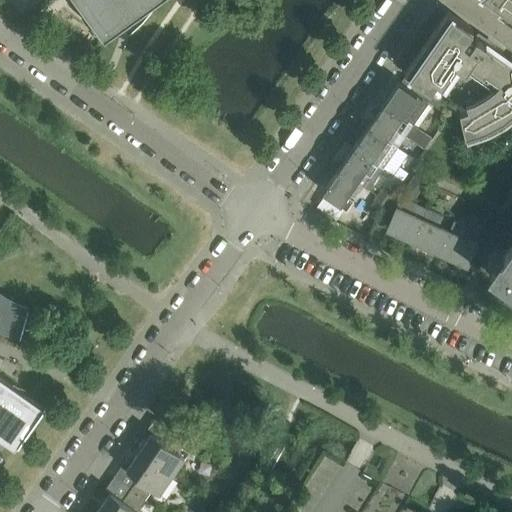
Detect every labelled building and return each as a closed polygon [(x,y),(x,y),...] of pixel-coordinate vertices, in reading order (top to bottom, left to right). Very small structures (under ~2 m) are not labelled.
[(77,0),(82,7),(97,27),(104,37),(136,14),(151,3),(152,3),(155,0),(77,0)] [(511,0),(499,0),(501,1),(511,8),(511,19),(511,20),(511,0)] [(447,11),(405,72),(407,74),(430,90),(433,87),(437,81),(441,84),(442,85),(445,87),(459,67),(494,91),(490,94),(486,97),(482,99),(478,102),(474,104),(466,106),(467,107),(468,112),(461,114),(460,115),(466,141),(467,145),(469,144),(488,138),(489,137),(507,128),(508,127),(511,123),(511,64),(492,50),(494,48),(476,35),(474,38),(469,34),(473,29),(447,11)] [(383,103),(407,120),(416,126),(432,104),(442,111),(444,104),(405,77),(401,82),(399,81),(383,103)] [(392,141),(407,120),(383,103),(368,125),(392,141)] [(368,125),(353,147),(377,164),(383,169),(398,147),(392,143),(392,141),(368,125)] [(353,147),(338,168),(362,185),(369,190),(383,169),(377,164),(353,147)] [(362,185),(338,168),(323,191),(347,207),(362,185)] [(373,204),(384,211),(396,190),(385,183),(373,204)] [(387,226),(415,238),(424,219),(423,219),(413,214),(414,211),(413,210),(416,204),(401,197),(387,226)] [(415,238),(441,250),(450,231),(440,226),(438,225),(440,222),(443,216),(427,210),(423,219),(424,219),(415,238)] [(454,221),(450,231),(441,250),(468,262),(477,243),(465,238),(469,228),(454,221)] [(495,263),(489,272),(505,283),(505,284),(506,285),(506,284),(511,287),(511,239),(504,252),(501,256),(500,256),(496,262),(495,263)] [(0,327),(6,330),(12,333),(21,336),(29,309),(22,307),(15,304),(7,300),(0,295),(0,427),(7,433),(6,434),(7,435),(8,433),(17,440),(17,441),(17,442),(17,443),(18,444),(44,407),(42,406),(0,377),(0,327)] [(139,452),(168,473),(182,454),(152,433),(139,452)] [(139,452),(118,482),(144,499),(152,488),(156,490),(168,473),(139,452)] [(98,511),(99,511),(139,511),(137,510),(144,499),(118,482),(98,511)]
